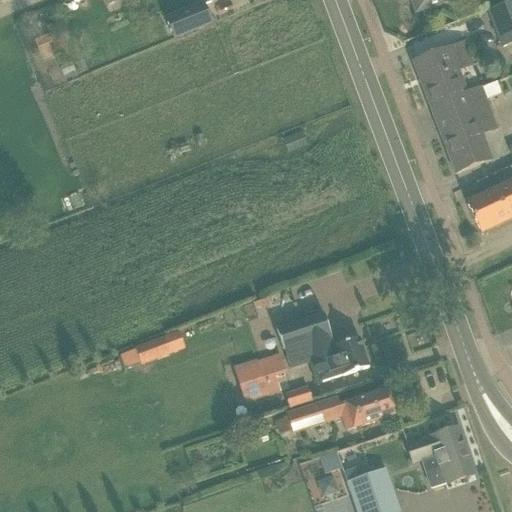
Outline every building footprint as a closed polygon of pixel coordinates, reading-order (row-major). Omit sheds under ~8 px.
[(410,0),(415,14),(449,2),(448,0),(410,0)] [(165,19),(174,41),(212,24),(203,2),(165,19)] [(511,45),(511,4),(488,15),(502,49),(511,45)] [(412,63),(429,107),(465,93),(466,92),(458,73),(472,67),(463,44),(412,63)] [(465,93),(429,107),(455,175),(474,168),(492,161),(482,135),(497,129),(486,101),(482,88),(481,87),(466,93),(466,92),(465,93)] [(302,133),(282,141),(287,154),(307,146),(302,133)] [(511,181),(484,195),(466,204),(480,234),(498,226),(511,219),(511,181)] [(323,315),(277,330),(284,351),(313,341),(319,361),(310,364),(317,386),(368,369),(359,339),(334,347),(323,315)] [(141,367),(172,356),(165,338),(135,350),(141,367)] [(286,375),(280,355),(256,362),(260,374),(237,381),(243,399),(265,392),(262,383),(275,378),(286,375)] [(285,396),(288,407),(311,400),(307,389),(285,396)] [(286,414),(293,435),(342,419),(346,432),(394,416),(386,391),(339,406),(337,398),(286,414)] [(420,462),(430,491),(474,476),(459,429),(406,447),(412,464),(420,462)] [(341,470),(335,453),(318,459),(324,476),(341,470)] [(398,511),(384,471),(371,475),(367,465),(343,473),(356,511),(398,511)]
